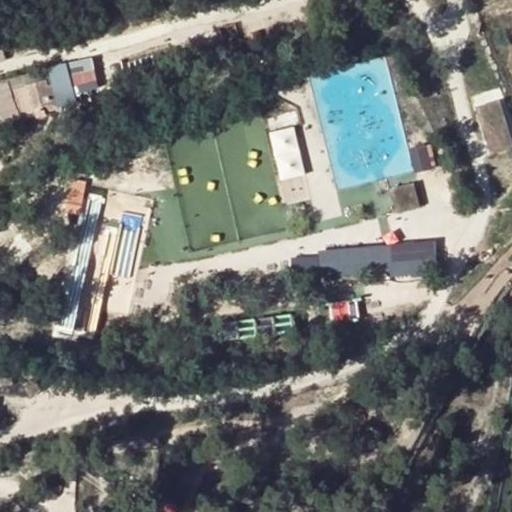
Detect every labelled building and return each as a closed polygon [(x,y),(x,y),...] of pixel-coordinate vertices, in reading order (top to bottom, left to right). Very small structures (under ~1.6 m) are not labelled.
[(192,32),(138,45),(143,63),(197,49),(192,32)] [(49,66),(0,79),(0,122),(63,106),(49,66)] [(481,106),(496,153),(511,148),(511,120),(505,99),(481,106)] [(269,131),(280,180),(305,174),(294,125),(269,131)] [(415,150),(419,167),(433,164),(429,146),(415,150)] [(417,185),(397,188),(400,207),(421,204),(417,185)] [(438,242),(322,249),(323,273),(439,266),(438,242)]
